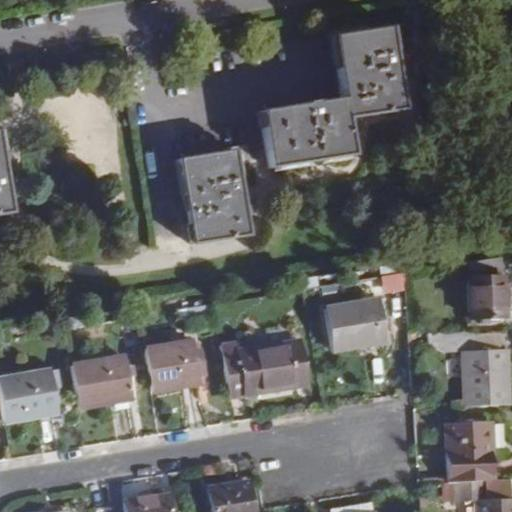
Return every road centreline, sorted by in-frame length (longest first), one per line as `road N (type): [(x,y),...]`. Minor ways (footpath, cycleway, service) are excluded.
road 1 (residential): [(0,486),(284,439),(340,453)]
road 2 (residential): [(0,41),(249,0)]
